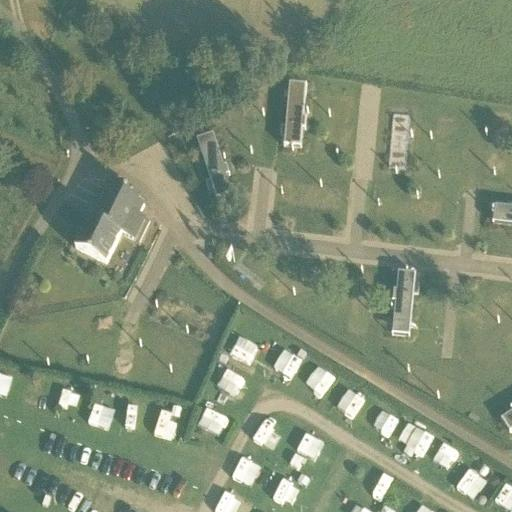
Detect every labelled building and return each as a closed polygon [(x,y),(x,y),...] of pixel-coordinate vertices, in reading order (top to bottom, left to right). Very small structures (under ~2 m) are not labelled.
[(289,98),(284,150),(302,151),(306,100),(289,98)] [(394,109),(388,173),(406,175),(411,111),(394,109)] [(217,148),(201,154),(217,203),(233,197),(217,148)] [(95,219),(124,234),(141,200),(112,186),(95,219)] [(511,209),(495,208),(493,225),(511,226),(511,209)] [(108,267),(124,234),(95,219),(94,223),(91,222),(76,252),(108,267)] [(400,273),(395,324),(412,326),(417,274),(400,273)] [(231,356),(250,365),(258,348),(240,339),(231,356)] [(287,352),(275,369),(291,379),(302,363),(287,352)] [(309,384),(324,394),(334,379),(319,369),(309,384)] [(219,389),(240,400),(249,381),(228,371),(219,389)] [(25,387),(20,403),(49,414),(55,397),(25,387)] [(205,408),(197,428),(221,438),(229,418),(205,408)] [(391,441),(401,419),(382,411),(372,432),(391,441)] [(156,432),(175,438),(180,420),(161,414),(156,432)] [(265,421),(255,440),(273,449),(283,430),(265,421)] [(415,429),(408,447),(427,453),(433,435),(415,429)] [(315,463),(324,445),(305,436),(296,454),(315,463)] [(435,461),(451,473),(463,455),(447,444),(435,461)] [(256,485),(264,463),(243,455),(235,477),(256,485)] [(372,470),(362,491),(382,500),(392,479),(372,470)] [(461,490),(480,497),(486,478),(468,471),(461,490)] [(279,484),(273,502),(294,508),(300,490),(279,484)] [(509,511),(511,511),(511,489),(506,486),(496,504),(509,511)]
